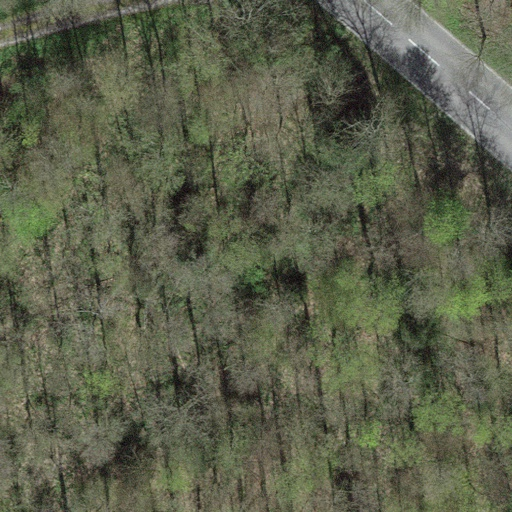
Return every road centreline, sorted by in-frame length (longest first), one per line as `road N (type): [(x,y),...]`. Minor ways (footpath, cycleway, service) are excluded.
road 1 (secondary): [(358,0),(511,132)]
road 2 (track): [(0,35),(121,0)]
